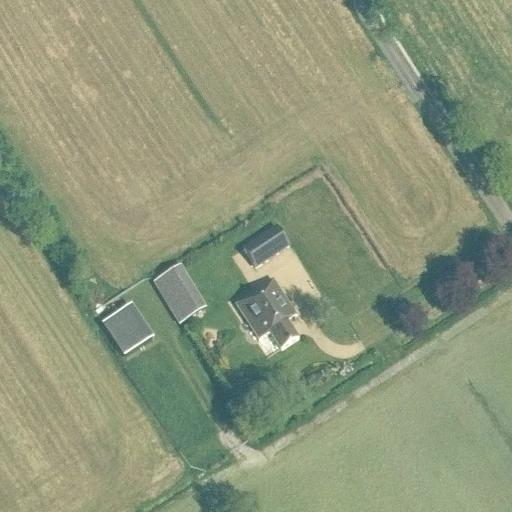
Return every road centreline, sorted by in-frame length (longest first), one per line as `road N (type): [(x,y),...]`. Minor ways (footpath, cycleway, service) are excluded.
road 1 (track): [(511,286),(255,461)]
road 2 (track): [(358,0),(511,235)]
